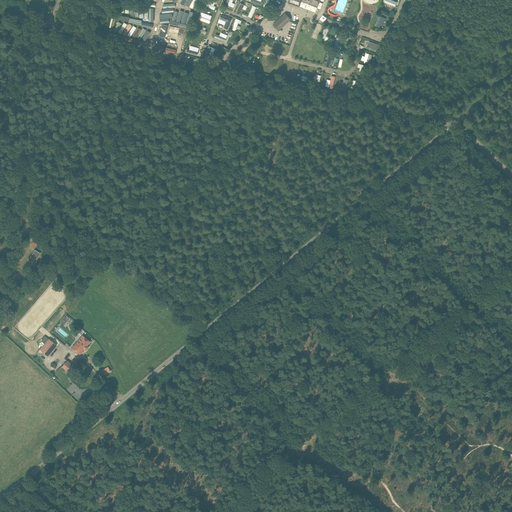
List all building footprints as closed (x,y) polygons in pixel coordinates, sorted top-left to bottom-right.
[(209,0),(207,7),(215,9),(216,2),(209,0)] [(160,22),(171,20),(170,16),(172,15),(171,11),(173,10),(171,1),(162,3),(163,8),(161,8),(162,13),(160,13),(161,18),(160,19),(160,22)] [(253,5),(248,16),(252,18),(257,7),(253,5)] [(273,24),(277,28),(279,30),(291,19),(285,13),(273,24)] [(221,14),(218,22),(222,23),(220,26),(228,29),(232,18),(221,14)] [(375,26),(379,27),(380,25),(383,26),(386,17),(379,15),(375,26)] [(236,18),(232,29),(236,30),(239,23),(240,23),(242,20),(236,18)] [(119,20),(114,30),(117,32),(122,22),(119,20)] [(118,32),(121,34),(127,24),(124,22),(118,32)] [(161,23),(158,36),(162,37),(163,33),(166,34),(169,25),(161,23)] [(129,24),(123,33),(126,35),(132,26),(129,24)] [(136,38),(141,29),(133,25),(128,34),(132,37),(132,35),(136,38)] [(141,39),(145,41),(150,33),(147,31),(141,39)] [(226,42),(228,38),(216,33),(215,37),(226,42)] [(367,47),(377,50),(379,44),(369,41),(367,47)] [(162,45),(160,50),(174,54),(175,48),(162,45)] [(370,64),(372,54),(365,53),(363,62),(370,64)] [(281,73),(291,75),(292,69),(288,69),(290,62),(283,60),(281,73)] [(316,74),(315,76),(314,76),(313,81),(320,82),(321,75),(316,74)] [(36,261),(40,253),(35,250),(30,257),(36,261)] [(83,335),(72,348),(80,354),(84,349),(86,350),(89,347),(87,345),(91,341),(83,335)] [(49,339),(40,350),(46,355),(56,344),(49,339)] [(63,366),(64,367),(71,373),(75,369),(76,367),(68,360),(63,366)]
